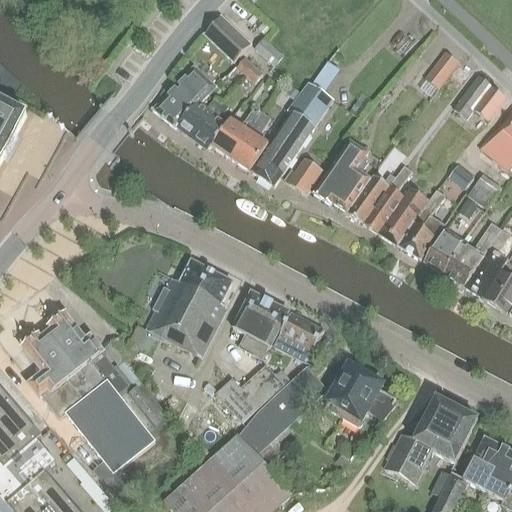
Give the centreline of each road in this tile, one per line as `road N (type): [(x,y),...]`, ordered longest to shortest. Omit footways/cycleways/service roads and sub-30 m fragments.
road 1 (tertiary): [(511,409),(163,228),(61,194)]
road 2 (secondary): [(61,194),(214,0)]
road 3 (unknown): [(425,364),(325,511)]
road 4 (unknown): [(0,359),(84,461)]
road 5 (residential): [(511,90),(415,0)]
